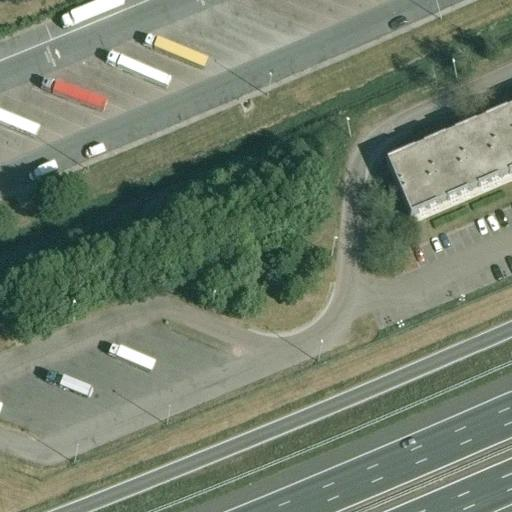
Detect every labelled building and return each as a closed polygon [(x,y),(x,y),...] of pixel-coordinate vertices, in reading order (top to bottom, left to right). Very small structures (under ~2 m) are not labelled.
[(312,24),(318,10),(292,0),(249,0),(244,14),(299,35),(304,21),(312,24)] [(59,17),(14,37),(19,48),(64,29),(59,17)] [(7,56),(16,52),(10,37),(1,40),(7,56)] [(511,113),(387,167),(412,224),(511,181),(511,113)] [(177,345),(194,352),(198,341),(181,335),(177,345)]
